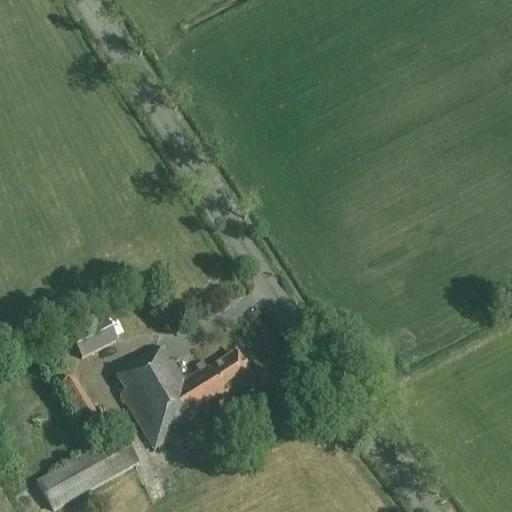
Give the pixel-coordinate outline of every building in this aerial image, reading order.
[(81,361),(117,343),(107,323),(71,341),(81,361)] [(36,358),(48,378),(63,370),(51,350),(36,358)] [(195,369),(199,374),(184,383),(173,365),(168,368),(156,350),(113,377),(124,394),(119,397),(154,453),(228,406),(226,403),(254,385),(236,356),(208,373),(202,365),(195,369)] [(54,390),(91,451),(110,439),(74,379),(54,390)] [(55,511),(138,466),(123,438),(37,486),(51,511),(55,511)]
